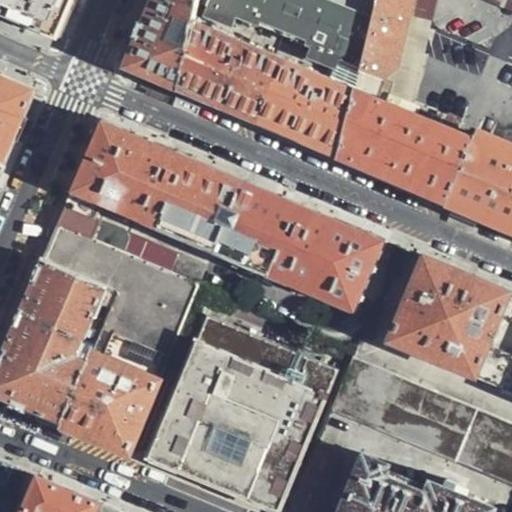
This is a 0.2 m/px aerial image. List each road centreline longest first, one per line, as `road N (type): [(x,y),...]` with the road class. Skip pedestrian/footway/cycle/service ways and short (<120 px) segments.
road 1 (residential): [(84,80),(511,264)]
road 2 (residential): [(199,511),(0,428)]
road 3 (residential): [(0,267),(84,80)]
road 4 (unknown): [(361,342),(412,221)]
